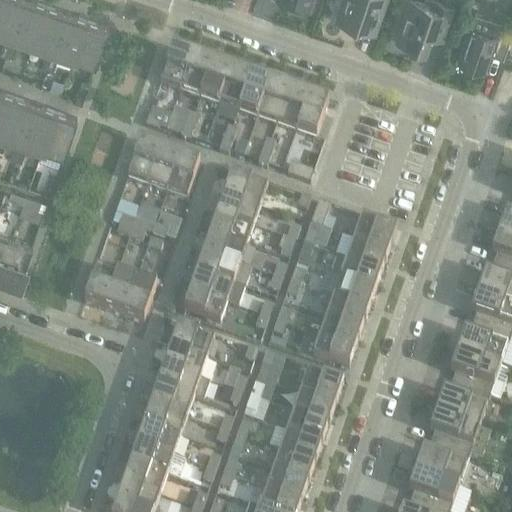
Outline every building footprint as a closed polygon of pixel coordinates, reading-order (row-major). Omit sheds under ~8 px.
[(26,0),(3,0),(0,10),(0,29),(9,33),(14,35),(26,0)] [(27,0),(26,0),(14,35),(9,33),(5,44),(16,47),(20,37),(35,42),(47,7),(27,0)] [(276,0),(277,0),(309,11),(312,0),(276,0)] [(343,0),(336,21),(350,26),(375,34),(386,0),(343,0)] [(411,2),(396,42),(424,52),(431,31),(444,36),(453,9),(433,2),(431,9),(411,2)] [(67,14),(47,7),(35,42),(49,47),(55,49),(67,14)] [(88,21),(67,14),(55,49),(49,47),(46,58),(57,62),(61,51),(74,56),(75,56),(88,21)] [(492,50),(505,54),(511,35),(511,28),(475,16),(459,64),(484,72),(492,50)] [(109,28),(88,21),(75,56),(74,56),(73,59),(96,67),(109,28)] [(16,47),(5,44),(1,55),(12,58),(16,47)] [(177,103),(180,94),(193,58),(173,51),(160,87),(161,87),(158,97),(177,103)] [(57,62),(46,58),(42,69),(53,73),(57,62)] [(212,64),(193,58),(180,94),(199,101),(212,64)] [(232,71),(212,64),(199,101),(219,108),(232,71)] [(251,78),(232,71),(219,108),(238,114),(251,78)] [(271,85),(251,78),(238,114),(258,121),(271,85)] [(290,92),(271,85),(258,121),(277,128),(290,92)] [(81,86),(75,104),(82,106),(88,89),(81,86)] [(15,98),(0,92),(0,131),(3,133),(15,98)] [(310,98),(290,92),(277,128),(297,135),(310,98)] [(36,105),(15,98),(3,133),(18,138),(24,140),(36,105)] [(329,105),(310,98),(297,135),(316,141),(329,105)] [(56,112),(36,105),(24,140),(18,138),(14,149),(25,153),(29,142),(43,147),(44,147),(56,112)] [(78,119),(56,112),(44,147),(43,147),(42,150),(64,158),(78,119)] [(190,115),(185,128),(195,131),(199,119),(190,115)] [(162,124),(149,119),(146,129),(159,133),(162,124)] [(195,131),(185,128),(181,141),(190,144),(195,131)] [(228,129),(224,141),(233,145),(237,132),(228,129)] [(233,145),(224,141),(219,154),(229,157),(233,145)] [(267,142),(262,155),(272,158),(276,146),(267,142)] [(128,182),(148,188),(160,152),(140,145),(128,182)] [(25,153),(14,149),(10,160),(22,163),(25,153)] [(180,159),(160,152),(148,188),(167,195),(180,159)] [(272,158),(262,155),(258,168),(267,171),(272,158)] [(200,166),(180,159),(167,195),(187,202),(200,166)] [(311,186),(315,174),(291,166),(287,178),(311,186)] [(43,194),(50,197),(57,179),(49,177),(43,194)] [(232,177),(225,197),(261,210),(268,190),(232,177)] [(9,200),(24,205),(26,197),(11,192),(9,200)] [(41,202),(26,197),(24,205),(39,210),(41,202)] [(261,210),(225,197),(218,217),(254,229),(261,210)] [(311,201),(302,198),(298,210),(307,214),(311,201)] [(327,220),(331,208),(319,204),(311,227),(323,231),(326,221),(327,220)] [(511,214),(511,218),(506,216),(505,219),(499,237),(511,241),(511,214)] [(254,229),(218,217),(211,236),(247,248),(254,229)] [(132,232),(136,223),(123,219),(120,228),(132,232)] [(362,219),(354,242),(390,255),(397,235),(378,228),(380,225),(362,219)] [(326,221),(323,231),(331,234),(335,223),(327,220),(326,221)] [(145,237),(148,227),(136,223),(132,232),(145,237)] [(152,237),(165,242),(168,232),(156,227),(152,237)] [(129,242),(132,232),(120,228),(117,238),(129,242)] [(292,228),(287,240),(297,244),(301,231),(292,228)] [(142,246),(145,237),(132,232),(129,242),(142,246)] [(309,234),(304,247),(314,250),(318,237),(309,234)] [(0,272),(12,240),(0,235),(0,272)] [(247,248),(211,236),(205,255),(241,268),(247,248)] [(511,241),(499,237),(492,257),(497,258),(493,268),(511,274),(511,241)] [(33,247),(12,240),(0,272),(0,276),(20,283),(33,247)] [(297,244),(287,240),(283,253),(292,257),(297,244)] [(151,241),(148,251),(160,255),(164,246),(151,241)] [(390,255),(354,242),(347,261),(383,274),(390,255)] [(314,250),(304,247),(300,259),(309,263),(314,250)] [(241,268),(205,255),(198,274),(234,287),(241,268)] [(383,274),(347,261),(340,281),(377,293),(383,274)] [(278,266),(274,279),(283,282),(288,270),(278,266)] [(511,274),(493,268),(490,278),(486,276),(485,276),(478,296),(511,307),(511,274)] [(84,306),(104,313),(117,276),(97,269),(84,306)] [(295,272),(291,285),(300,288),(305,276),(295,272)] [(234,287),(198,274),(191,294),(227,306),(234,287)] [(137,283),(117,276),(104,313),(124,319),(137,283)] [(283,282),(274,279),(269,292),(279,295),(283,282)] [(377,293),(340,281),(334,300),(370,313),(377,293)] [(157,290),(137,283),(124,319),(144,326),(157,290)] [(300,288),(291,285),(286,298),(296,301),(300,288)] [(227,306),(191,294),(184,314),(220,326),(227,306)] [(511,338),(511,307),(478,296),(471,316),(476,318),(473,328),(511,341),(511,338)] [(370,313),(334,300),(327,319),(363,332),(370,313)] [(265,305),(260,318),(270,321),(274,308),(265,305)] [(291,314),(282,311),(277,324),(287,327),(291,314)] [(270,321),(260,318),(256,330),(265,334),(270,321)] [(363,332),(327,319),(320,338),(356,351),(363,332)] [(287,327),(277,324),(273,336),(282,340),(287,327)] [(511,341),(473,328),(469,337),(465,335),(458,356),(501,371),(511,341)] [(179,330),(172,350),(208,363),(215,342),(179,330)] [(356,351),(320,338),(313,359),(349,371),(356,351)] [(208,363),(172,350),(165,369),(201,382),(208,363)] [(245,362),(254,366),(259,353),(249,350),(245,362)] [(266,356),(262,368),(271,372),(276,359),(266,356)] [(501,371),(458,356),(451,376),(455,377),(452,387),(491,400),(501,371)] [(201,382),(165,369),(158,389),(194,401),(201,382)] [(307,375),(300,395),(337,408),(344,388),(307,375)] [(238,381),(234,393),(243,397),(248,384),(238,381)] [(255,387),(251,399),(260,403),(265,390),(255,387)] [(491,400),(452,387),(449,396),(445,395),(444,395),(437,415),(480,430),(491,400)] [(194,401),(158,389),(151,408),(188,420),(194,401)] [(243,397),(234,393),(230,406),(239,409),(243,397)] [(337,408),(300,395),(294,414),(330,427),(337,408)] [(260,403),(251,399),(246,412),(256,415),(260,403)] [(188,420),(151,408),(145,427),(181,440),(188,420)] [(330,427),(294,414),(287,434),(323,446),(330,427)] [(480,430),(437,415),(430,435),(434,437),(431,446),(470,460),(480,430)] [(225,419),(221,432),(230,435),(235,423),(225,419)] [(242,425),(237,438),(247,442),(252,429),(242,425)] [(181,440),(145,427),(138,446),(174,459),(181,440)] [(230,435),(221,432),(216,445),(226,448),(230,435)] [(323,446),(287,434),(280,453),(317,466),(323,446)] [(247,442),(237,438),(233,451),(243,454),(247,442)] [(174,459),(138,446),(131,466),(168,478),(174,459)] [(470,460),(431,446),(428,456),(423,454),(416,475),(460,490),(470,460)] [(317,466),(280,453),(274,472),(310,485),(317,466)] [(212,458),(207,471),(217,474),(221,461),(212,458)] [(238,467),(229,464),(224,477),(234,480),(238,467)] [(168,478),(131,466),(125,485),(161,498),(168,478)] [(217,474),(207,471),(203,483),(212,487),(217,474)] [(310,485),(274,472),(267,491),(303,504),(310,485)] [(451,511),(460,490),(416,475),(409,495),(414,497),(410,506),(427,511),(451,511)] [(234,480),(224,477),(220,489),(229,493),(234,480)] [(155,511),(161,498),(125,485),(118,504),(139,511),(155,511)] [(300,511),(303,504),(267,491),(260,511),(263,511),(300,511)] [(190,494),(186,506),(194,509),(198,496),(190,494)] [(198,496),(194,509),(201,511),(203,511),(208,500),(198,496)] [(215,502),(211,511),(222,511),(225,506),(215,502)]
